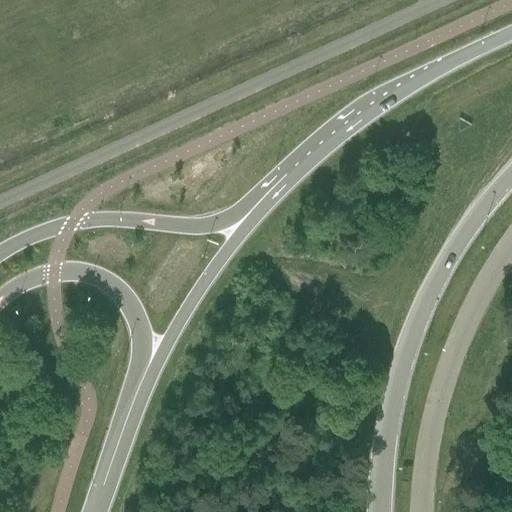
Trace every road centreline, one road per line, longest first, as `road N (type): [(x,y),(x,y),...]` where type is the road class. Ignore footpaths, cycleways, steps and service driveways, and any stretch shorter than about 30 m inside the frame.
road 1 (secondary): [(376,511),(391,401),(420,313),(473,224),(511,181)]
road 2 (secondary): [(511,36),(394,99),(259,213)]
road 3 (unclassified): [(421,511),(430,422),(468,321),(511,247)]
road 4 (unclassified): [(259,213),(195,226),(71,222),(0,254)]
road 5 (unclassified): [(0,299),(52,273),(109,284),(133,314),(143,387)]
road 6 (secondary): [(259,213),(176,321),(143,387)]
road 7 (secondary): [(143,387),(96,511)]
